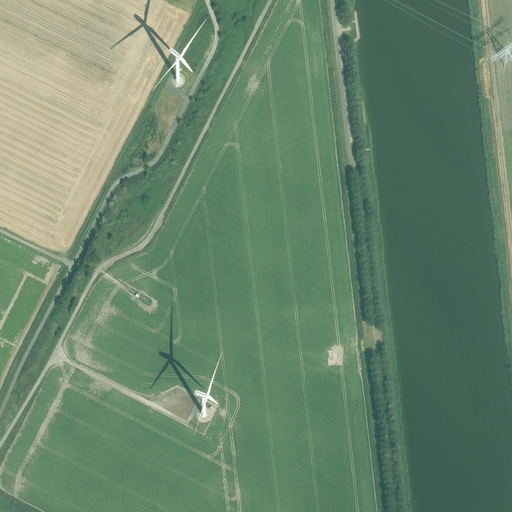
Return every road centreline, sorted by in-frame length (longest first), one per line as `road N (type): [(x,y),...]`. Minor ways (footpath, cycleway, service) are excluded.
road 1 (unclassified): [(0,447),(96,272),(150,237),(271,0)]
road 2 (unclassified): [(396,511),(333,0)]
road 3 (unclassified): [(511,245),(484,0)]
